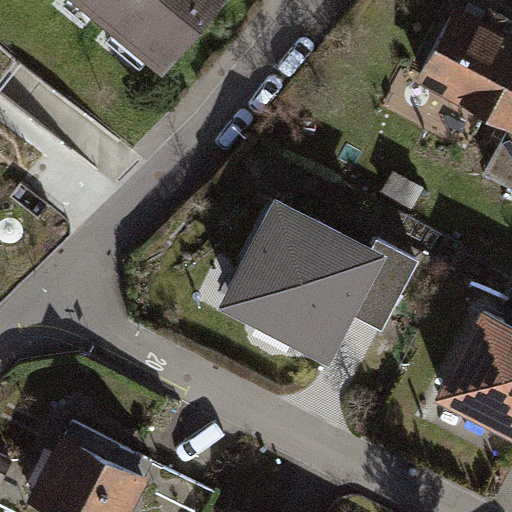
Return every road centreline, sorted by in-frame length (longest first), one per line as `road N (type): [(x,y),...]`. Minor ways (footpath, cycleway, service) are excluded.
road 1 (residential): [(446,511),(40,298)]
road 2 (residential): [(40,298),(170,166),(311,0)]
